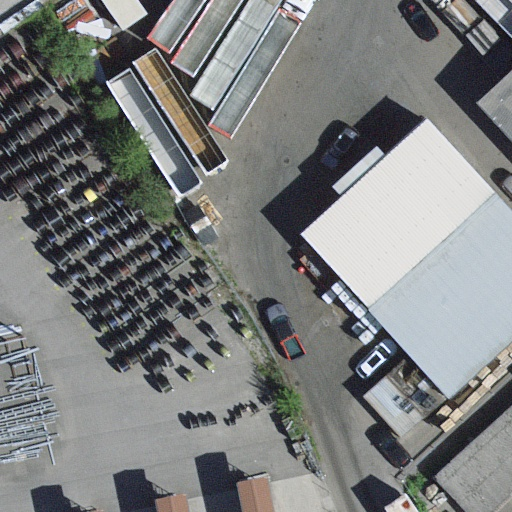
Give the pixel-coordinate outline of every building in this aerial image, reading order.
[(133,0),(96,0),(118,32),(144,16),(133,0)] [(511,72),(473,108),(511,148),(511,72)] [(292,232),(361,308),(487,194),(417,118),(292,232)] [(511,336),(511,221),(487,194),(361,308),(404,354),(357,397),(399,441),(511,336)] [(488,511),(511,490),(511,399),(432,474),(467,511),(488,511)] [(268,511),(263,484),(234,490),(239,511),(268,511)] [(183,511),(181,500),(153,506),(154,511),(183,511)]
